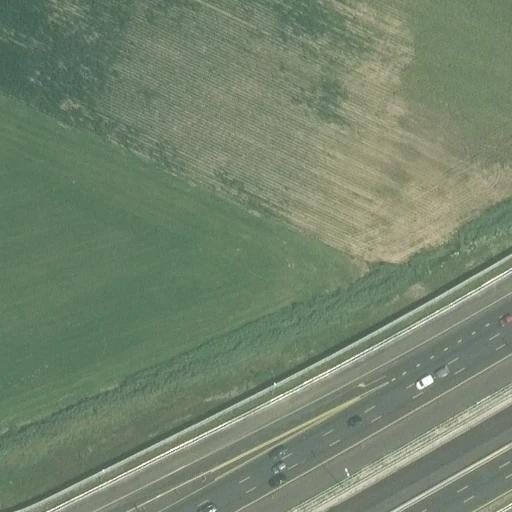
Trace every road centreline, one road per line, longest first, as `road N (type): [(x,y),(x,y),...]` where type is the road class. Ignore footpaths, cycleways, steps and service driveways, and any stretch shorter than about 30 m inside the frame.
road 1 (motorway): [(405,407),(114,511)]
road 2 (motorway): [(405,407),(218,511)]
road 3 (motorway): [(389,511),(511,442)]
road 4 (motorway): [(511,344),(405,407)]
